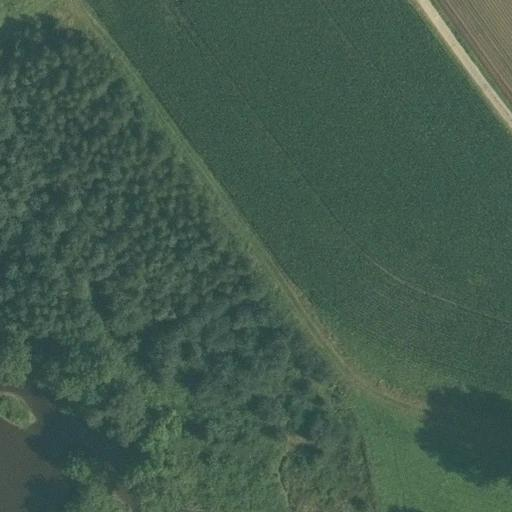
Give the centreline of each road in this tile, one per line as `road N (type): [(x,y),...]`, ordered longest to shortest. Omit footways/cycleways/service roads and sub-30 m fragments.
road 1 (track): [(511,437),(357,383),(80,0)]
road 2 (track): [(423,0),(511,121)]
